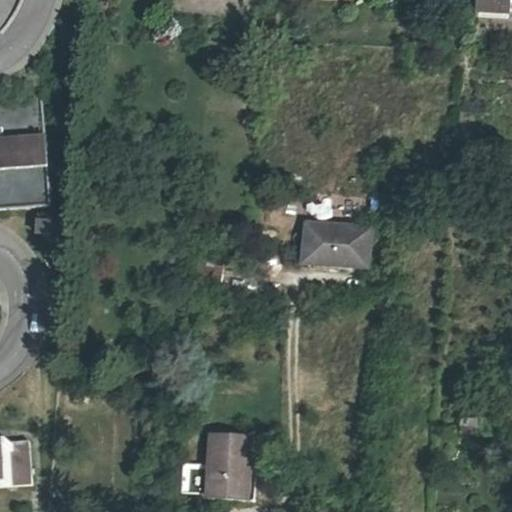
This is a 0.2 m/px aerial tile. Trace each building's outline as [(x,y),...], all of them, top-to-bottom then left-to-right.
[(511,0),(480,0),(479,17),(509,19),(511,4),(511,0)] [(0,171),(52,169),(52,137),(0,139),(0,171)] [(52,236),(52,224),(40,222),(40,235),(52,236)] [(308,228),(305,266),(369,271),(372,232),(308,228)] [(253,443),(213,440),(210,469),(183,466),(181,498),(208,500),(208,504),(245,506),(247,487),(257,487),(258,472),(252,471),(253,443)] [(0,487),(31,484),(28,442),(0,443),(0,487)] [(255,506),(257,487),(247,487),(245,506),(255,506)]
